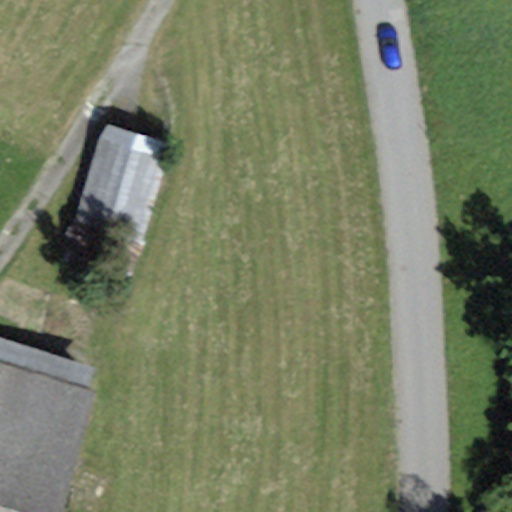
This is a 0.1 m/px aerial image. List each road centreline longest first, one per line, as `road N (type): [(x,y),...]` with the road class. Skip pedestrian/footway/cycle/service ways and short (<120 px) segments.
road 1 (residential): [(381,0),(419,285),(426,511)]
road 2 (track): [(0,258),(162,0)]
